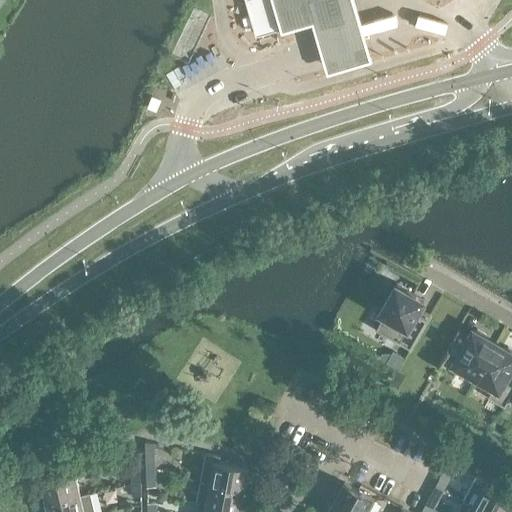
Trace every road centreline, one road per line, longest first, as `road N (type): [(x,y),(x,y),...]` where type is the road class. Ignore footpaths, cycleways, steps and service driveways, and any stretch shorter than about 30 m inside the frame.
road 1 (primary): [(511,65),(298,127),(186,172),(93,229),(0,302)]
road 2 (primary): [(0,334),(140,239),(238,192),(511,100)]
